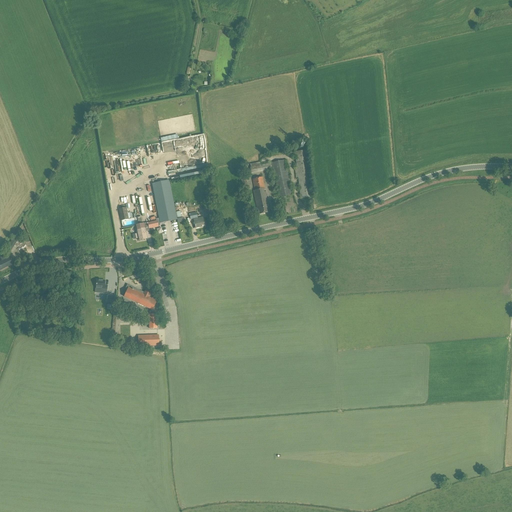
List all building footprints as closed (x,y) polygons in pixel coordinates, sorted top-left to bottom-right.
[(308,150),(295,152),(300,199),(313,197),(308,150)] [(272,163),(279,198),(293,195),(285,160),(272,163)] [(251,174),(272,169),(271,163),(260,165),(260,162),(250,164),(251,168),(250,168),(251,174)] [(240,176),(243,191),(249,190),(245,174),(240,176)] [(254,191),(259,215),(270,212),(266,192),(264,193),(264,189),(265,189),(262,178),(253,180),(255,191),(254,191)] [(169,181),(152,184),(159,219),(157,220),(157,221),(148,223),(149,229),(158,227),(157,224),(160,223),(160,224),(177,220),(169,181)] [(189,207),(181,208),(182,212),(200,209),(200,205),(194,205),(194,203),(189,204),(189,207)] [(138,219),(147,218),(146,206),(140,207),(140,216),(138,216),(138,219)] [(121,221),(128,219),(126,208),(119,209),(121,221)] [(201,227),(200,226),(205,225),(204,217),(198,219),(197,213),(190,215),(191,220),(194,219),(196,228),(201,227)] [(148,223),(135,226),(138,241),(147,239),(145,230),(149,229),(148,223)] [(9,255),(21,235),(16,232),(4,252),(9,255)] [(0,262),(0,270),(13,264),(8,255),(1,258),(2,261),(0,262)] [(103,290),(107,290),(107,286),(105,286),(105,281),(97,281),(96,288),(103,289),(103,290)] [(157,329),(157,315),(158,315),(158,302),(157,302),(157,301),(149,297),(152,292),(146,289),(145,293),(128,285),(123,295),(125,296),(124,297),(131,300),(138,303),(137,304),(144,307),(145,307),(151,310),(149,314),(149,315),(150,329),(157,329)] [(159,346),(158,335),(138,336),(139,346),(159,346)]
